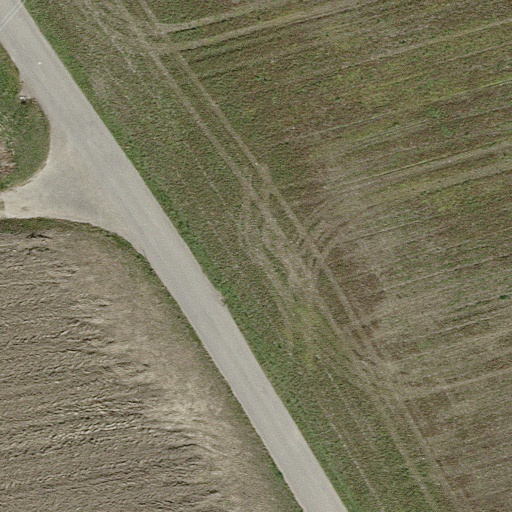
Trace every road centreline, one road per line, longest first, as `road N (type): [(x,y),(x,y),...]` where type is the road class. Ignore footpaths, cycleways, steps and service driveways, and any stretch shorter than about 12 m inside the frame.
road 1 (unclassified): [(4,0),(329,511)]
road 2 (track): [(0,204),(119,182)]
